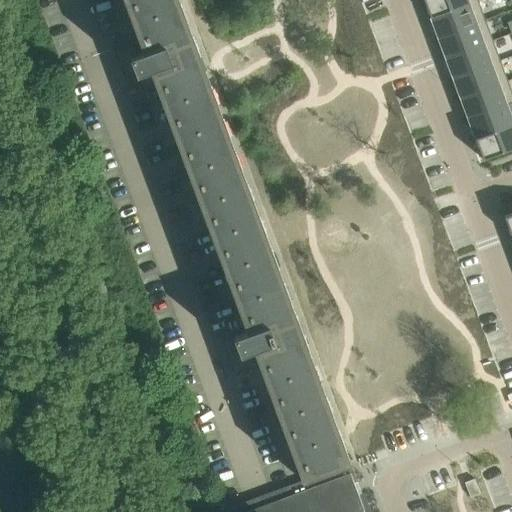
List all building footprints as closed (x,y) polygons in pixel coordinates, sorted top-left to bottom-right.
[(151,71),(246,327),(248,333),(223,342),(222,341),(221,342),(234,377),(235,377),(235,376),(261,366),(302,480),(302,481),(351,464),(351,463),(351,462),(350,462),(178,0),(125,0),(139,38),(114,47),(113,46),(112,46),(125,82),(127,82),(126,81),(151,71)] [(477,0),(424,0),(431,18),(469,4),(478,0),(477,0)] [(469,4),(431,18),(438,38),(476,24),(485,21),(478,0),(469,4)] [(476,24),(438,38),(446,58),(484,44),(493,41),(485,21),(476,24)] [(484,44),(446,58),(453,79),(491,64),(500,61),(493,41),(484,44)] [(491,64),(453,79),(461,99),(499,85),(508,81),(500,61),(491,64)] [(499,85),(461,99),(468,119),(507,105),(511,102),(511,92),(508,81),(499,85)] [(511,102),(507,105),(468,119),(476,139),(511,125),(511,119),(507,105),(511,103),(511,102)] [(511,125),(476,139),(483,160),(511,149),(511,125)] [(351,464),(302,481),(227,509),(228,511),(371,511),(365,493),(358,496),(353,484),(358,483),(351,464)] [(478,478),(464,483),(469,498),(483,493),(478,478)]
